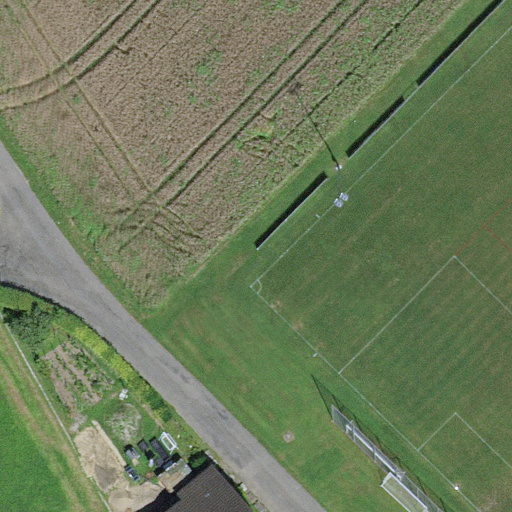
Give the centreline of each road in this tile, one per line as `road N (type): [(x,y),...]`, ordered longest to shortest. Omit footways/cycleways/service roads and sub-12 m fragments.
road 1 (residential): [(74,283),(299,511)]
road 2 (residential): [(74,283),(0,163)]
